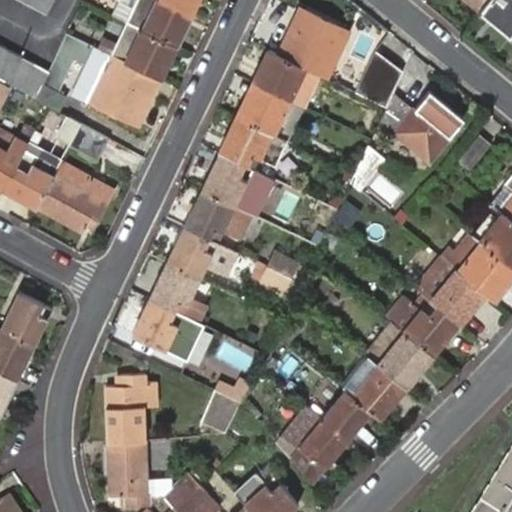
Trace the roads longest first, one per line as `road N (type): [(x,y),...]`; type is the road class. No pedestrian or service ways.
road 1 (residential): [(104,290),(246,0)]
road 2 (residential): [(72,511),(57,429),(104,290)]
road 3 (residential): [(362,511),(511,359)]
road 4 (residential): [(389,0),(511,99)]
